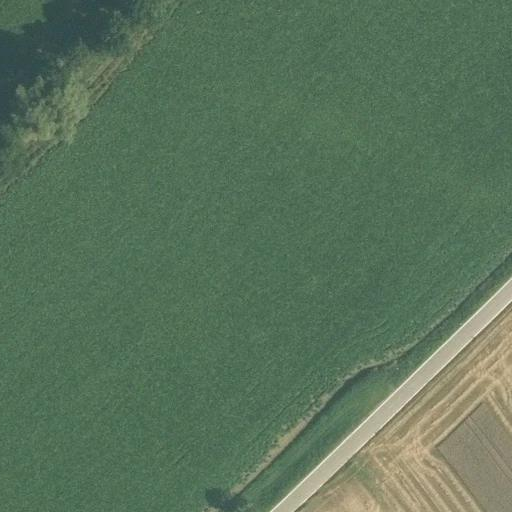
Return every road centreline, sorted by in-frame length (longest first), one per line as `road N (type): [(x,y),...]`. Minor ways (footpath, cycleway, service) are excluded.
road 1 (unclassified): [(283,511),(511,288)]
road 2 (track): [(0,111),(103,0)]
